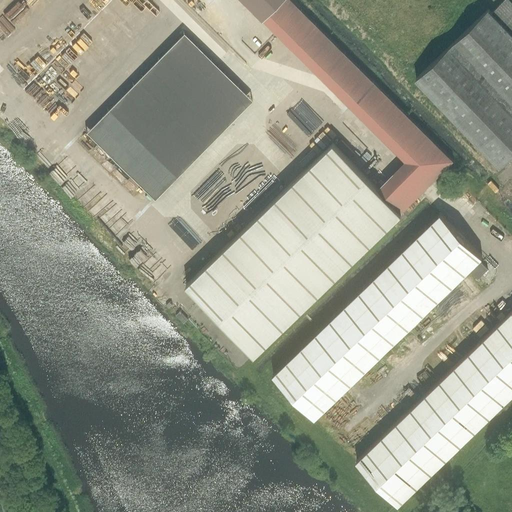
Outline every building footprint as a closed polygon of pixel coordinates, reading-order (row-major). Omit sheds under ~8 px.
[(246,0),(265,19),(283,0),(246,0)] [(500,164),(511,152),(511,2),(510,0),(502,0),(492,10),(489,7),(416,77),(500,164)] [(146,7),(136,26),(145,30),(155,11),(146,7)] [(86,131),(154,198),(252,99),(184,32),(86,131)] [(400,211),(332,142),(189,284),(256,353),(400,211)] [(315,417),(482,256),(441,213),(273,374),(315,417)] [(479,259),(469,269),(478,278),(488,269),(479,259)] [(399,503),(511,395),(511,310),(357,459),(399,503)]
